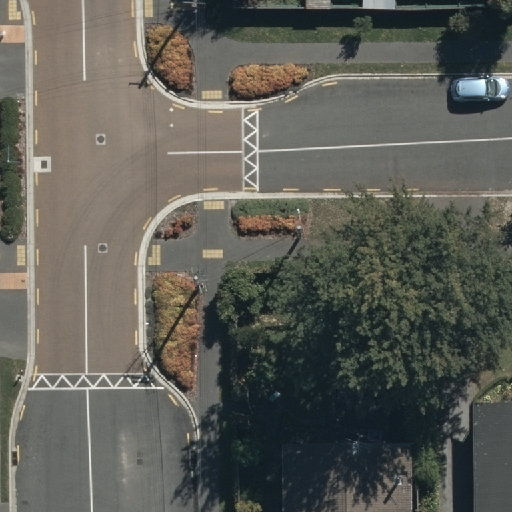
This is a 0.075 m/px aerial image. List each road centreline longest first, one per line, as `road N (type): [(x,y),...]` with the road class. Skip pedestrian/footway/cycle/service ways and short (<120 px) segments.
road 1 (residential): [(101,149),(511,145)]
road 2 (residential): [(101,149),(105,511)]
road 3 (residential): [(97,0),(101,149)]
